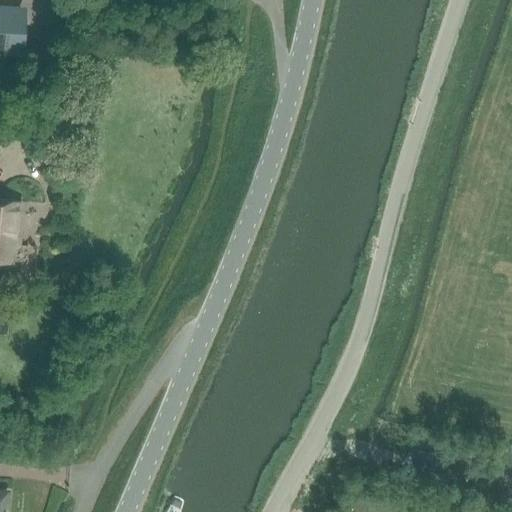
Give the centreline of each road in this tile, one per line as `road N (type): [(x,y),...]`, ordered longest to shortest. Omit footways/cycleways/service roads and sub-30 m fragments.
road 1 (unclassified): [(274,511),(356,359),(406,164),(461,0)]
road 2 (unclassified): [(125,511),(250,220),(289,105),(312,0)]
